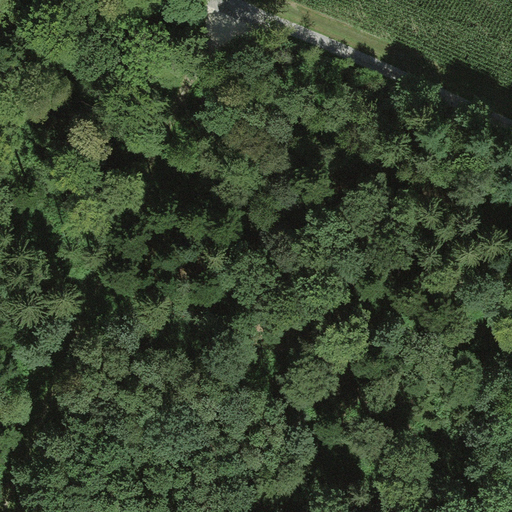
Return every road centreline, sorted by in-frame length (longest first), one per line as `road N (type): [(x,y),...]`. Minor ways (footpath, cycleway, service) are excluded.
road 1 (track): [(0,511),(166,114),(228,0)]
road 2 (unclassified): [(230,0),(511,128)]
road 3 (track): [(216,27),(145,15),(0,9)]
